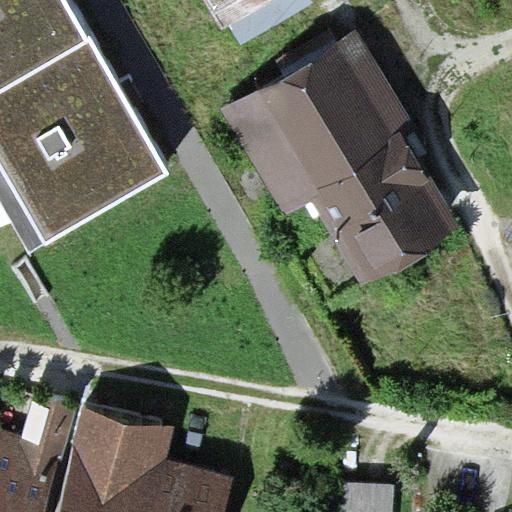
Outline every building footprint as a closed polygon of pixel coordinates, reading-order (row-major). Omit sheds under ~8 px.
[(0,0),(0,74),(85,27),(93,23),(80,0),(0,0)] [(356,23),(222,103),(277,195),(307,178),(401,123),(412,116),(356,23)] [(161,163),(85,27),(0,74),(0,191),(26,238),(161,163)] [(457,210),(401,123),(307,178),(361,267),(457,210)] [(0,511),(36,511),(67,395),(41,388),(30,431),(0,423),(0,511)] [(216,511),(229,465),(161,446),(170,415),(85,391),(51,511),(216,511)] [(334,482),(333,511),(389,511),(391,484),(334,482)]
